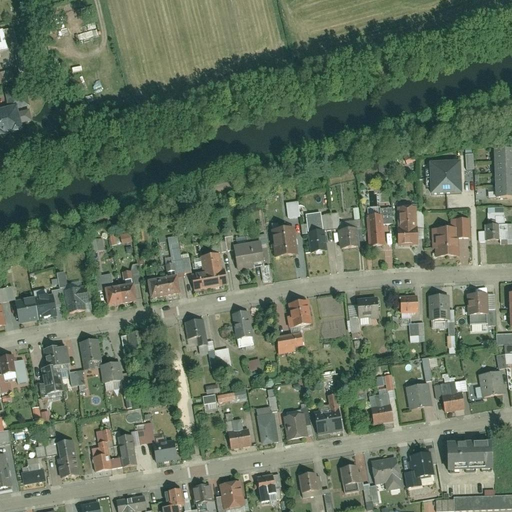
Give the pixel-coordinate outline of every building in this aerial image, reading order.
[(43,75),(54,73),(53,63),(42,65),(43,75)] [(0,84),(10,81),(7,71),(0,73),(0,84)] [(9,107),(0,109),(0,139),(5,138),(4,135),(10,134),(11,136),(25,133),(19,110),(31,107),(26,89),(6,94),(9,107)] [(511,149),(494,150),(496,199),(511,198),(511,149)] [(465,170),(472,170),(471,154),(464,155),(465,170)] [(463,193),(462,162),(445,163),(446,194),(463,193)] [(446,194),(445,163),(429,163),(430,194),(446,194)] [(284,203),(285,219),(298,218),(297,202),(284,203)] [(399,207),(398,246),(418,246),(418,228),(414,228),(415,208),(399,207)] [(486,208),(486,223),(503,223),(502,207),(486,208)] [(369,248),(385,247),(383,225),(393,225),(392,209),(380,210),(380,216),(367,217),(369,248)] [(458,240),(470,239),(469,219),(451,220),(451,229),(431,230),(432,251),(436,251),(436,258),(459,257),(458,240)] [(485,225),(485,241),(495,241),(495,225),(485,225)] [(495,225),(495,241),(505,241),(505,225),(495,225)] [(275,259),(298,256),(294,228),(271,231),(275,259)] [(340,251),(359,249),(357,229),(338,231),(340,251)] [(311,254),(326,252),(324,231),(308,233),(311,254)] [(119,237),(120,244),(130,242),(129,235),(119,237)] [(179,259),(176,237),(167,238),(169,263),(165,264),(167,274),(189,271),(188,258),(179,259)] [(103,251),(102,239),(89,240),(90,252),(103,251)] [(237,273),(265,267),(260,242),(232,247),(237,273)] [(194,292),(228,286),(225,269),(222,270),(219,254),(200,257),(203,274),(191,276),(194,292)] [(163,280),(166,297),(181,295),(177,277),(163,280)] [(148,282),(151,300),(166,297),(163,280),(148,282)] [(121,287),(124,305),(137,303),(134,285),(121,287)] [(107,289),(110,308),(124,305),(121,287),(107,289)] [(68,314),(85,311),(84,305),(89,304),(86,288),(64,292),(68,314)] [(487,295),(467,296),(468,316),(488,315),(487,295)] [(53,297),(34,300),(38,320),(56,317),(53,297)] [(417,314),(417,297),(398,298),(399,314),(417,314)] [(449,321),(448,297),(429,298),(430,322),(449,321)] [(379,319),(377,298),(357,300),(359,321),(379,319)] [(38,320),(34,300),(16,304),(19,323),(38,320)] [(312,325),(308,302),(289,305),(293,328),(312,325)] [(248,312),(232,315),(236,340),(253,337),(248,312)] [(203,321),(184,325),(187,341),(196,339),(197,350),(208,348),(203,321)] [(302,333),(274,338),(278,358),(305,353),(302,333)] [(145,334),(121,338),(125,357),(149,352),(145,334)] [(511,334),(494,334),(494,346),(511,346),(511,334)] [(454,354),(453,337),(446,337),(446,354),(454,354)] [(78,344),(84,371),(94,370),(93,363),(102,362),(98,340),(78,344)] [(42,372),(46,395),(63,392),(59,368),(70,366),(67,348),(58,350),(58,348),(44,351),(47,371),(42,372)] [(496,370),(505,369),(504,365),(511,365),(510,355),(495,356),(496,370)] [(14,356),(0,358),(0,368),(2,376),(18,373),(14,356)] [(429,368),(436,368),(435,358),(421,359),(422,382),(430,382),(429,368)] [(248,371),(260,369),(258,359),(246,362),(248,371)] [(120,363),(100,367),(103,385),(123,382),(120,363)] [(70,387),(83,384),(81,371),(67,373),(70,387)] [(504,396),(500,372),(478,376),(482,400),(504,396)] [(405,390),(410,412),(431,407),(427,385),(405,390)] [(216,393),(215,387),(204,389),(205,395),(216,393)] [(363,389),(354,390),(356,400),(365,398),(363,389)] [(244,401),(244,393),(215,394),(216,402),(244,401)] [(452,395),(455,412),(464,411),(461,393),(452,395)] [(213,395),(200,397),(202,405),(214,403),(213,395)] [(443,397),(446,414),(455,412),(452,395),(443,397)] [(318,437),(343,432),(336,396),(327,397),(330,414),(314,417),(318,437)] [(202,406),(204,413),(216,411),(215,403),(202,406)] [(379,408),(382,425),(392,423),(390,406),(379,408)] [(369,410),(372,426),(382,425),(379,408),(369,410)] [(256,418),(261,446),(278,443),(273,415),(256,418)] [(282,418),(286,442),(307,438),(304,415),(282,418)] [(237,431),(241,449),(251,447),(248,429),(237,431)] [(92,459),(94,474),(123,470),(121,459),(111,460),(109,446),(113,445),(111,431),(103,433),(104,444),(99,445),(101,458),(92,459)] [(227,433),(230,451),(241,449),(237,431),(227,433)] [(121,459),(123,470),(137,467),(132,436),(118,438),(121,459)] [(61,480),(78,477),(72,442),(55,445),(61,480)] [(174,442),(153,445),(157,465),(178,461),(174,442)] [(493,471),(492,442),(448,443),(449,472),(493,471)] [(42,447),(44,457),(52,455),(50,446),(42,447)] [(34,447),(35,458),(43,457),(42,447),(34,447)] [(6,455),(0,456),(0,489),(12,488),(6,455)] [(404,474),(407,489),(422,487),(421,480),(434,478),(430,455),(411,458),(413,473),(404,474)] [(386,492),(402,490),(397,459),(371,463),(375,486),(385,485),(386,492)] [(357,467),(340,470),(343,487),(360,484),(357,467)] [(43,470),(22,474),(24,487),(46,483),(43,470)] [(316,475),(298,478),(301,495),(319,492),(316,475)] [(275,494),(272,476),(258,478),(258,484),(253,485),(254,492),(259,491),(261,504),(268,503),(266,495),(275,494)] [(244,507),(240,483),(218,487),(223,511),(244,507)] [(212,502),(209,486),(192,489),(195,505),(212,502)] [(184,507),(182,491),(168,493),(170,508),(163,509),(162,511),(179,511),(179,508),(184,507)] [(440,511),(511,509),(511,495),(494,496),(493,491),(483,491),(483,497),(433,499),(433,503),(423,503),(423,511),(440,511)] [(138,511),(146,511),(144,496),(115,500),(117,511),(138,511)] [(100,511),(99,503),(80,507),(80,511),(100,511)]
